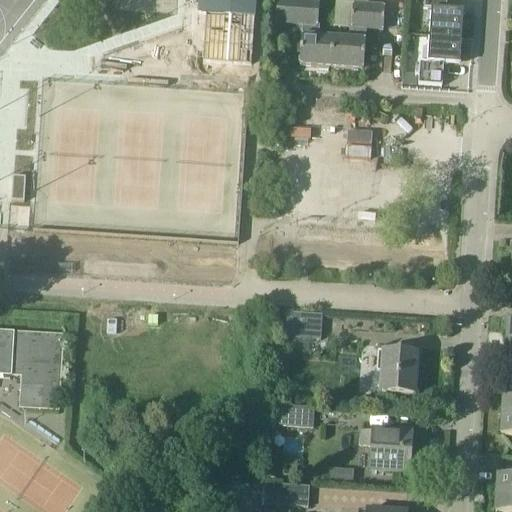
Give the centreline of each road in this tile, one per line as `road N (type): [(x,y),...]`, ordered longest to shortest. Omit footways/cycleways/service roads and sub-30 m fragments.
road 1 (residential): [(470,308),(239,294)]
road 2 (residential): [(265,87),(486,101)]
road 3 (residential): [(457,511),(470,308)]
road 4 (residential): [(484,120),(470,308)]
